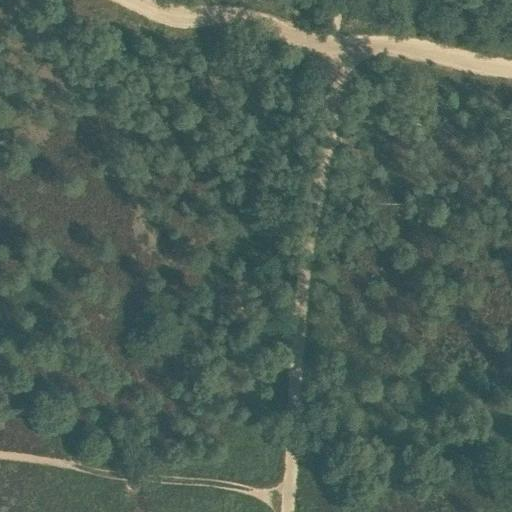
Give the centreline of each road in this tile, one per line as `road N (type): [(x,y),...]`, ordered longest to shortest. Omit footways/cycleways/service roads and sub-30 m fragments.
road 1 (track): [(341,42),(302,281),(289,502)]
road 2 (track): [(289,502),(109,465),(0,455)]
road 3 (track): [(341,42),(167,0)]
road 4 (track): [(511,72),(341,42)]
